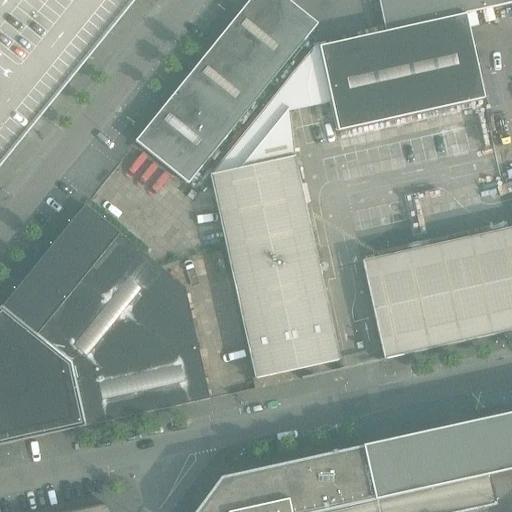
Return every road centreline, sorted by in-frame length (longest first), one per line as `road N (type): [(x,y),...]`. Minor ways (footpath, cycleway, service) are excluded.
road 1 (residential): [(199,446),(511,374)]
road 2 (residential): [(0,243),(197,0)]
road 3 (residential): [(0,489),(199,446)]
